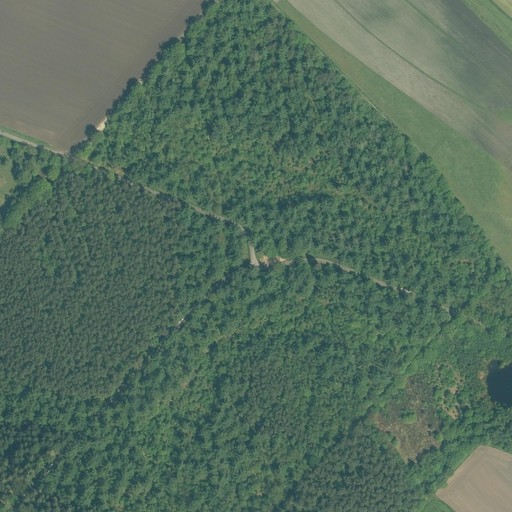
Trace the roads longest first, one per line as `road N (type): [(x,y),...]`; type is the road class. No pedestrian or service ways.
road 1 (track): [(265,0),(408,149),(498,264),(273,511)]
road 2 (unclassified): [(8,511),(217,286),(256,267)]
road 3 (track): [(0,239),(217,0)]
road 4 (unclassified): [(256,267),(240,227),(0,131)]
road 5 (unclassified): [(511,333),(324,261),(256,267)]
road 6 (track): [(227,221),(182,38)]
